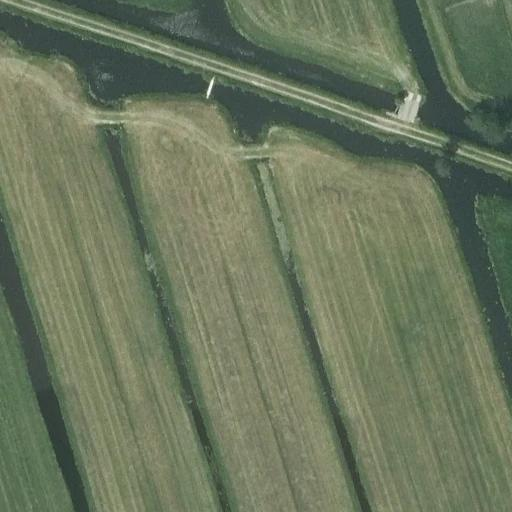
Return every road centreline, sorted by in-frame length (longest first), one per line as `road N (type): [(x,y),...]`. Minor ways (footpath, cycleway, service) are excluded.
road 1 (track): [(511,166),(12,0)]
road 2 (track): [(280,152),(221,147),(195,122),(161,113),(78,114),(43,80),(0,59)]
